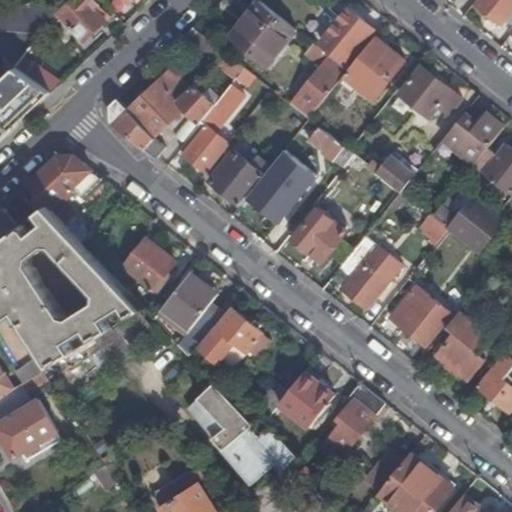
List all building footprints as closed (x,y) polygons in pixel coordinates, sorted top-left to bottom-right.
[(89,39),(93,36),(113,16),(96,0),(73,0),(60,13),(87,41),(89,39)] [(270,66),(299,30),(261,0),(233,37),(270,66)] [(511,0),(482,0),(480,3),(505,23),(511,13),(511,0)] [(54,9),(0,3),(0,29),(44,34),(58,15),(54,9)] [(348,8),(322,41),(335,53),(342,44),(355,54),(375,29),(348,8)] [(195,27),(184,37),(213,59),(212,60),(237,80),(247,67),(195,27)] [(350,70),(344,77),(375,100),(406,60),(376,37),(350,70)] [(325,64),(293,104),(311,119),(344,77),(350,70),(316,44),(309,52),(325,64)] [(36,62),(28,73),(55,93),(65,83),(36,62)] [(0,144),(55,93),(28,73),(18,67),(0,83),(0,144)] [(401,93),(414,103),(411,107),(415,110),(418,106),(432,118),(444,102),(455,110),(464,99),(422,67),(401,93)] [(174,68),(159,82),(185,110),(200,125),(202,122),(217,105),(215,103),(199,86),(198,85),(194,88),(174,68)] [(130,109),(120,98),(112,105),(112,121),(159,158),(167,147),(156,137),(185,110),(159,82),(130,109)] [(202,84),(199,86),(215,103),(220,99),(207,85),(205,86),(202,84)] [(466,114),(445,140),(475,164),(505,127),(488,114),(479,125),(466,114)] [(346,147),(313,120),(294,144),(301,150),(292,162),(305,174),(323,151),(335,160),(346,147)] [(202,122),(200,125),(181,150),(208,171),(230,144),(202,122)] [(490,148),(476,164),(511,192),(511,146),(508,144),(500,155),(490,148)] [(211,181),(243,206),(273,168),(260,157),(254,165),(235,150),(211,181)] [(396,152),(379,173),(402,192),(419,171),(396,152)] [(29,184),(49,205),(79,237),(88,229),(71,211),(62,201),(67,196),(71,199),(77,193),(82,198),(104,178),(75,155),(59,156),(29,184)] [(28,222),(40,212),(49,205),(29,184),(9,202),(28,222)] [(62,201),(71,211),(77,206),(71,199),(67,196),(62,201)] [(9,202),(4,207),(22,226),(26,224),(28,222),(9,202)] [(441,208),(434,217),(449,229),(481,254),(505,224),(480,203),(470,216),(466,213),(458,222),(441,208)] [(47,355),(54,366),(77,352),(71,341),(90,329),(97,339),(112,329),(115,328),(108,317),(128,305),(134,315),(146,308),(115,275),(87,245),(79,237),(49,205),(40,212),(48,222),(34,234),(26,224),(22,226),(2,241),(10,251),(3,257),(8,265),(2,268),(0,265),(0,303),(9,318),(20,311),(47,355)] [(4,207),(0,211),(0,243),(2,241),(22,226),(4,207)] [(294,239),(325,263),(349,231),(320,208),(294,239)] [(421,228),(438,242),(449,229),(434,217),(432,215),(421,228)] [(369,235),(343,266),(354,275),(343,288),(369,309),(405,264),(369,235)] [(149,239),(127,267),(161,293),(166,287),(161,284),(178,262),(149,239)] [(192,273),(161,312),(197,341),(214,319),(206,312),(199,307),(213,289),(192,273)] [(417,284),(391,317),(427,347),(453,314),(417,284)] [(199,307),(206,312),(220,294),(213,289),(199,307)] [(250,349),(255,354),(268,337),(263,333),(264,331),(252,321),(248,318),(235,307),(206,344),(208,345),(206,352),(214,359),(220,356),(222,358),(236,340),(249,350),(250,349)] [(156,318),(146,308),(134,315),(115,328),(126,342),(159,322),(156,318)] [(126,342),(115,328),(112,329),(132,353),(135,352),(126,342)] [(132,353),(112,329),(97,339),(116,364),(132,353)] [(456,333),(435,359),(466,384),(487,358),(456,333)] [(511,344),(478,387),(511,414),(511,413),(511,385),(505,380),(511,370),(511,344)] [(23,385),(45,371),(54,366),(47,355),(17,374),(23,385)] [(0,398),(11,392),(16,389),(0,362),(0,398)] [(50,379),(45,371),(23,385),(28,393),(50,379)] [(284,400),(282,403),(311,426),(336,395),(307,372),(292,390),(284,400)] [(248,416),(260,430),(267,421),(282,403),(284,400),(292,390),(276,381),(248,416)] [(294,466),(260,430),(248,416),(225,392),(217,383),(190,406),(254,484),(278,464),(286,473),(294,466)] [(362,384),(349,399),(353,402),(350,406),(354,409),(347,417),(343,415),(329,432),(333,435),(332,437),(334,439),(348,451),(379,413),(386,404),(362,384)] [(23,410),(11,392),(0,398),(0,430),(16,457),(60,431),(41,399),(23,410)] [(390,407),(386,404),(379,413),(383,416),(390,407)] [(294,466),(295,467),(302,458),(267,421),(260,430),(294,466)] [(348,451),(334,439),(327,448),(341,460),(348,451)] [(387,483),(405,461),(392,449),(373,473),(387,483)] [(387,483),(382,489),(410,511),(434,511),(457,484),(414,450),(405,461),(387,483)] [(219,511),(201,482),(163,507),(166,511),(219,511)] [(475,511),(479,507),(464,495),(450,511),(475,511)]
